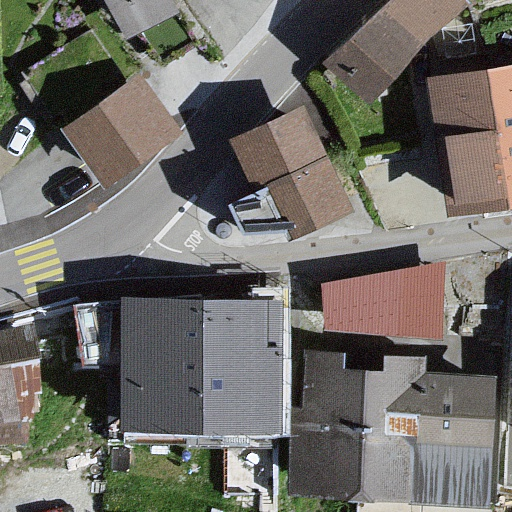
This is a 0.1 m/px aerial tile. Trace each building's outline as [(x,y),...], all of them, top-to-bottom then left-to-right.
[(172,14),(163,0),(89,0),(118,46),(172,14)] [(461,0),(394,0),(332,62),(368,98),(464,2),(461,0)] [(511,68),(432,82),(454,212),(511,202),(511,68)] [(136,79),(69,130),(107,181),(175,129),(136,79)] [(300,109),(233,139),(256,189),(271,183),(293,232),(345,209),(300,109)] [(438,269),(317,288),(322,342),(436,347),(438,269)] [(277,302),(128,299),(126,431),(275,434),(277,302)] [(20,345),(0,348),(0,425),(35,418),(20,345)] [(423,365),(294,357),(284,504),(406,511),(481,511),(490,389),(422,384),(423,365)]
